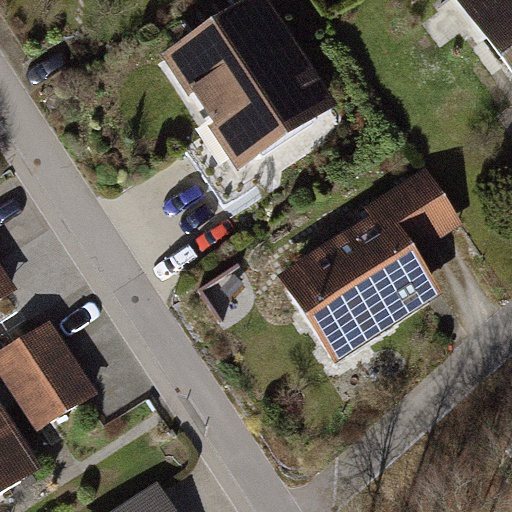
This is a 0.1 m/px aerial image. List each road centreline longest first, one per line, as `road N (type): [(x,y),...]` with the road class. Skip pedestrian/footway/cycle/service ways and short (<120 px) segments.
road 1 (residential): [(0,88),(279,511)]
road 2 (unknown): [(280,511),(399,446),(511,330)]
